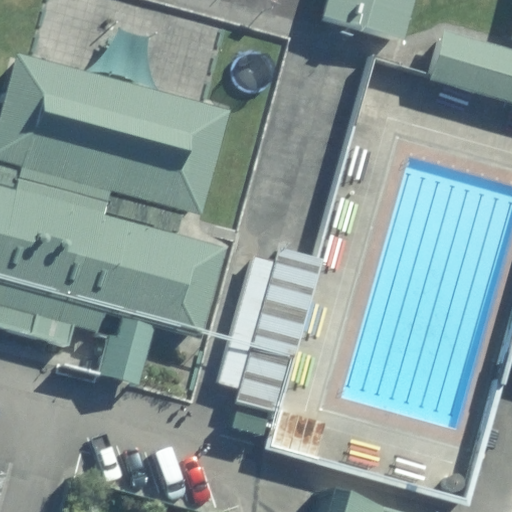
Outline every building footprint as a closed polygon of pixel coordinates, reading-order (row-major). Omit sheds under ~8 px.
[(393,42),(403,0),(316,0),(312,20),(393,42)] [(511,101),(511,47),(439,27),(425,77),(511,101)] [(221,108),(11,53),(0,93),(0,158),(195,208),(221,108)] [(273,408),(353,125),(311,113),(275,247),(271,260),(248,254),(214,380),(232,384),(229,396),(273,408)] [(215,238),(0,182),(0,328),(61,344),(68,322),(93,329),(98,309),(115,314),(109,334),(104,333),(94,369),(135,379),(147,326),(193,338),(215,238)] [(308,511),(387,511),(375,509),(379,496),(317,479),(308,511)] [(292,511),(276,508),(253,502),(251,511),(292,511)]
